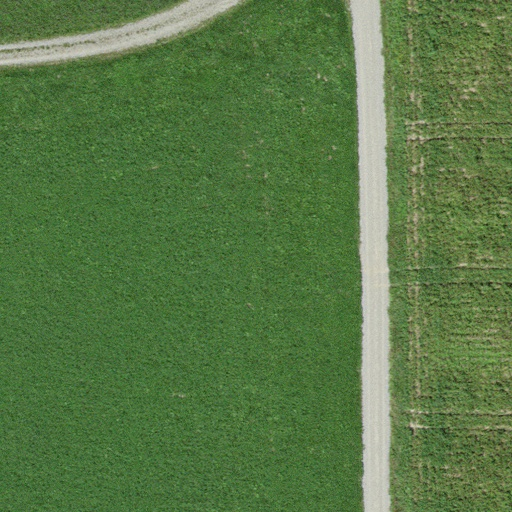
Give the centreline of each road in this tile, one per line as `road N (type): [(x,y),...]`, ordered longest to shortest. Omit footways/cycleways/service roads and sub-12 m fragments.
road 1 (track): [(382,0),(410,511)]
road 2 (track): [(0,46),(81,35),(209,0)]
